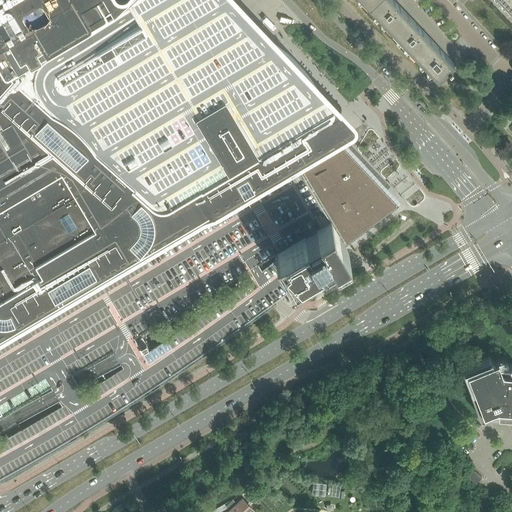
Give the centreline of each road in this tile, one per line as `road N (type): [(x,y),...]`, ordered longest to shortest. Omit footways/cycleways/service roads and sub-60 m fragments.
road 1 (secondary): [(487,223),(2,511)]
road 2 (secondary): [(53,511),(501,242)]
road 3 (tertiary): [(285,0),(326,42),(360,62),(487,223)]
road 4 (tertiary): [(508,211),(318,0)]
road 5 (unknown): [(172,54),(52,132)]
